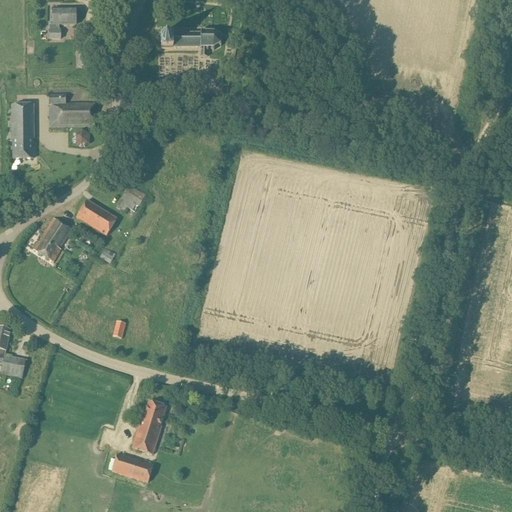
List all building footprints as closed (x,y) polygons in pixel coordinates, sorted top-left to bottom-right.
[(75,11),(53,11),(52,26),(75,26),(75,11)] [(208,34),(208,32),(205,32),(205,34),(202,34),(202,32),(200,32),(200,35),(161,34),(160,50),(200,50),(200,57),(207,57),(207,51),(212,51),(213,52),(214,51),(214,50),(219,47),(221,48),(222,46),(220,45),(219,39),(221,38),(221,37),(219,37),(215,34),(215,33),(213,32),(212,34),(208,34)] [(66,94),(50,94),(49,110),(49,129),(94,129),(95,105),(66,105),(66,94)] [(34,107),(12,106),(11,141),(12,141),(12,159),(32,160),(32,141),(34,141),(34,107)] [(90,146),(88,131),(75,133),(78,148),(90,146)] [(125,193),(116,209),(125,214),(128,209),(135,213),(141,202),(145,196),(127,186),(124,192),(125,193)] [(117,220),(87,202),(76,220),(106,238),(117,220)] [(72,232),(53,221),(33,251),(53,264),(60,252),(60,251),(65,244),(72,232)] [(115,255),(105,249),(100,259),(110,265),(115,255)] [(126,325),(116,323),(112,337),(122,340),(126,325)] [(10,331),(0,328),(0,364),(2,366),(0,374),(22,379),(26,361),(5,357),(10,331)] [(166,410),(148,405),(143,423),(141,422),(132,450),(152,456),(161,429),(160,429),(166,410)] [(154,467),(117,455),(111,473),(148,485),(154,467)]
